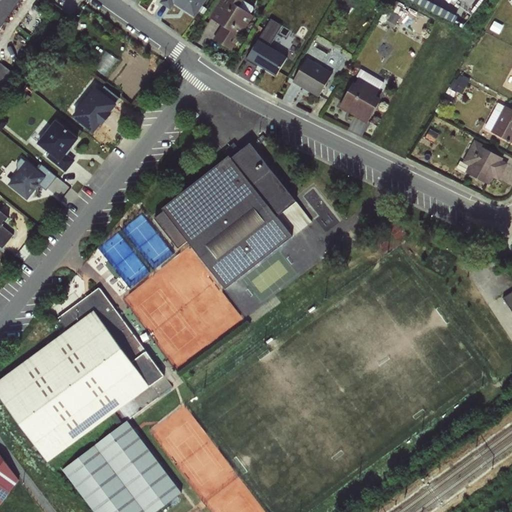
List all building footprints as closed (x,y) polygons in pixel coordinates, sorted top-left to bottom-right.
[(0,0),(0,30),(21,0),(0,0)] [(176,4),(197,16),(207,0),(161,0),(161,1),(173,8),(176,4)] [(217,39),(236,49),(259,4),(250,0),(222,0),(213,18),(225,24),(217,39)] [(249,59),(280,74),(290,55),(272,45),(283,23),(271,17),(249,59)] [(108,50),(97,67),(106,73),(117,57),(108,50)] [(322,97),(336,72),(308,57),(294,82),(322,97)] [(364,68),(342,106),(370,123),(387,94),(381,90),(386,81),(364,68)] [(511,139),(511,105),(499,100),(487,128),(511,139)] [(38,144),(69,169),(77,159),(70,153),(83,137),(59,118),(38,144)] [(462,166),(492,182),(495,177),(501,180),(511,159),(475,140),(462,166)] [(226,287),(314,223),(254,141),(155,213),(180,248),(192,240),(226,287)] [(27,158),(8,183),(29,200),(42,184),(48,188),(58,176),(43,164),(40,168),(27,158)] [(0,243),(5,247),(16,233),(5,224),(11,216),(0,208),(0,243)] [(0,388),(48,459),(167,379),(104,285),(59,315),(70,331),(0,378),(0,388)] [(65,465),(97,511),(158,511),(184,495),(133,419),(65,465)]
